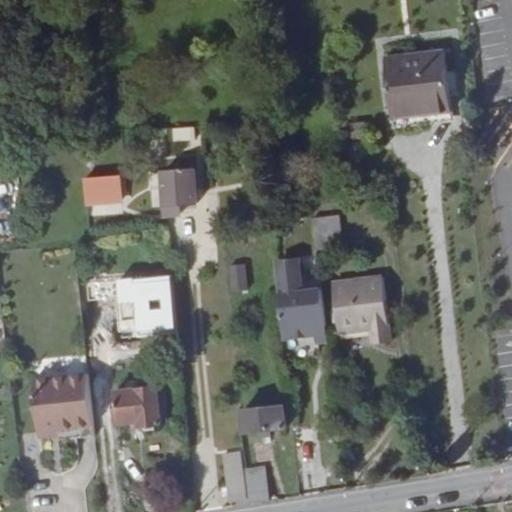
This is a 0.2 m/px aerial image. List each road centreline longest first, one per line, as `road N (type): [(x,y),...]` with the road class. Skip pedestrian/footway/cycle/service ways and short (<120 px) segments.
road 1 (track): [(424,147),(464,482)]
road 2 (residential): [(287,511),(511,475)]
